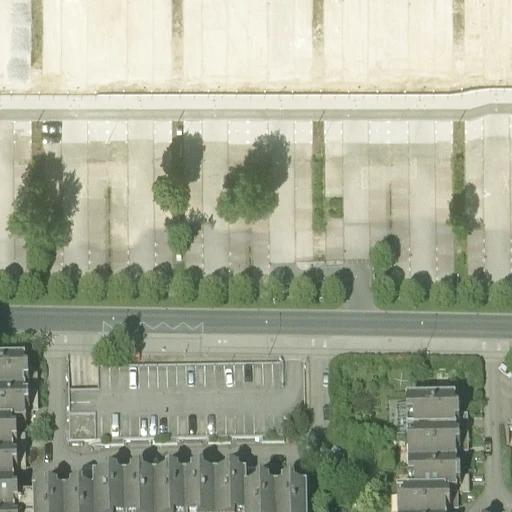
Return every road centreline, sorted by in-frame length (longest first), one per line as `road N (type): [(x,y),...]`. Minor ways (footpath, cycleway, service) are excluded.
road 1 (unclassified): [(0,372),(511,386)]
road 2 (unknown): [(501,257),(289,254)]
road 3 (unknown): [(221,290),(81,284)]
